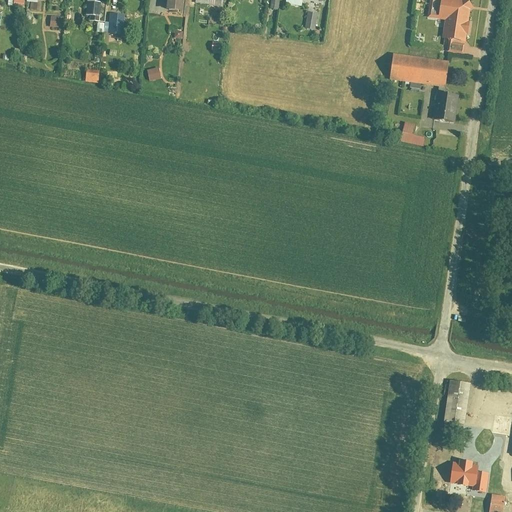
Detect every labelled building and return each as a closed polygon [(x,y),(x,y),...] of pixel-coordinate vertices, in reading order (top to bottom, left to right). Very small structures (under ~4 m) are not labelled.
[(181,12),(181,0),(167,0),(166,11),(181,12)] [(279,1),(274,0),(271,0),(270,9),(277,10),(279,1)] [(463,0),(462,0),(430,0),(426,20),(444,22),(442,42),(447,43),(446,53),(463,55),(465,36),(470,36),(472,23),(469,22),(471,11),(474,8),(466,0),(463,0)] [(97,2),(87,1),(86,15),(96,16),(97,2)] [(107,3),(97,2),(96,16),(96,21),(105,22),(107,3)] [(306,28),(316,30),(318,13),(309,12),(306,28)] [(125,15),(111,13),(109,33),(123,34),(125,15)] [(50,27),(63,28),(64,17),(51,16),(50,27)] [(175,38),(183,39),(184,31),(176,30),(175,38)] [(210,52),(219,52),(219,42),(210,43),(210,52)] [(448,63),(393,55),(390,82),(446,88),(448,63)] [(147,80),(159,79),(158,68),(146,69),(147,80)] [(437,94),(433,121),(455,124),(458,97),(437,94)] [(402,141),(424,145),(425,138),(414,136),(416,126),(405,123),(402,141)] [(452,382),(447,413),(462,415),(466,384),(452,382)] [(380,397),(371,457),(394,460),(403,400),(380,397)] [(465,472),(449,469),(446,489),(488,497),(499,437),(472,432),(465,472)] [(492,494),(488,511),(503,511),(506,496),(492,494)]
